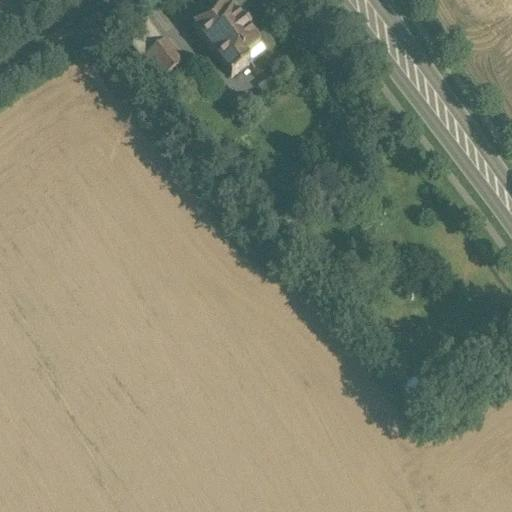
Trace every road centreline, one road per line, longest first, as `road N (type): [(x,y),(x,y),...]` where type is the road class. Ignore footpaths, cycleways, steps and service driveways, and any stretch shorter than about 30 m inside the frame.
road 1 (secondary): [(511,208),(360,0)]
road 2 (track): [(0,77),(105,0)]
